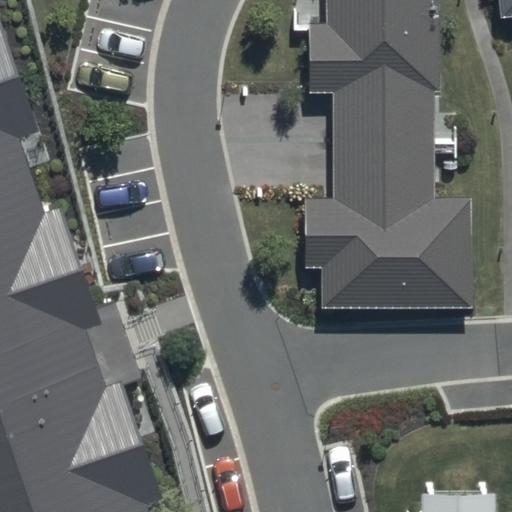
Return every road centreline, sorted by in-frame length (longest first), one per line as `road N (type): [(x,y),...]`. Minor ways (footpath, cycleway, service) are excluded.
road 1 (residential): [(217,0),(192,97),(200,171),(253,383)]
road 2 (residential): [(511,351),(324,364),(253,383)]
road 3 (residential): [(253,383),(287,511)]
